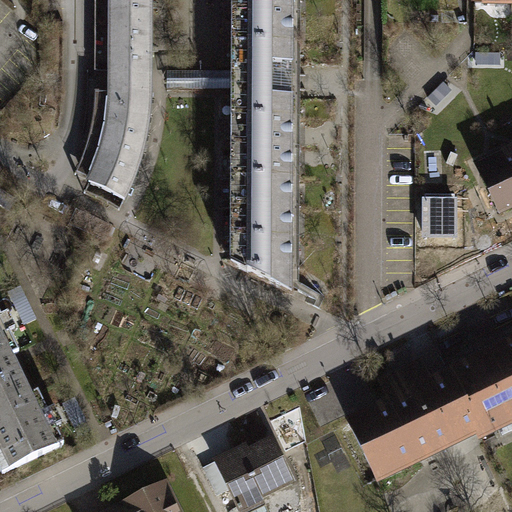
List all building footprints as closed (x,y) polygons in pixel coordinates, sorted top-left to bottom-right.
[(152,132),(154,104),(154,82),(154,0),(108,0),(108,82),(108,103),(104,127),(99,149),(92,175),(85,189),(128,210),(137,192),(146,161),(152,132)] [(234,0),(233,72),(233,82),(233,91),(231,267),(300,297),(299,82),(298,0),(234,0)] [(511,0),(473,0),(474,15),(497,15),(511,14),(511,0)] [(233,82),(233,72),(168,73),(168,91),(233,91),(233,82)] [(511,153),(504,158),(475,172),(502,226),(511,221),(511,153)] [(455,204),(427,203),(426,236),(455,236),(455,204)] [(26,299),(20,302),(32,328),(37,326),(26,299)] [(58,458),(0,335),(0,469),(6,483),(58,458)] [(511,343),(489,354),(450,374),(479,432),(481,437),(511,421),(511,343)] [(479,432),(450,374),(432,384),(422,364),(381,384),(391,404),(349,424),(377,481),(479,432)] [(77,403),(72,406),(83,432),(89,430),(77,403)] [(291,511),(277,433),(187,475),(202,507),(227,495),(235,511),(291,511)] [(181,511),(169,485),(112,511),(181,511)]
